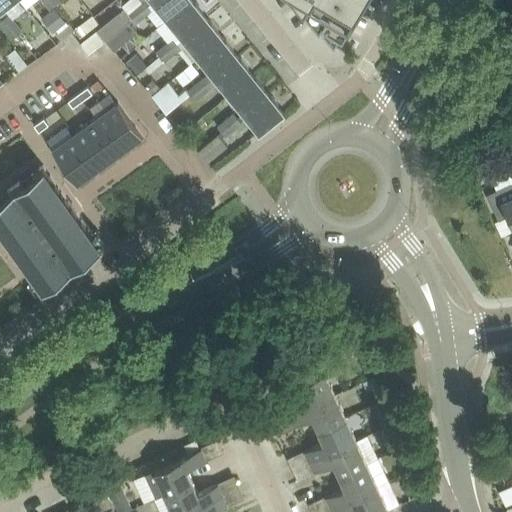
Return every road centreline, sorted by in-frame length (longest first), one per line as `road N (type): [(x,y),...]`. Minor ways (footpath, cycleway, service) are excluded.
road 1 (residential): [(283,511),(241,425),(228,412),(209,410),(0,507)]
road 2 (residential): [(0,103),(72,51),(84,71),(104,57),(213,191)]
road 3 (residential): [(213,191),(0,350)]
road 4 (secondary): [(0,402),(105,326),(183,287)]
road 5 (secondary): [(395,166),(401,130),(463,0)]
road 6 (secondary): [(428,0),(358,140)]
road 7 (unclassified): [(469,501),(439,349)]
road 8 (residential): [(328,102),(213,191)]
road 9 (secondary): [(183,287),(315,231)]
road 10 (secondary): [(298,204),(183,287)]
road 11 (residential): [(245,0),(328,102)]
road 12 (residential): [(408,0),(365,67),(328,102)]
